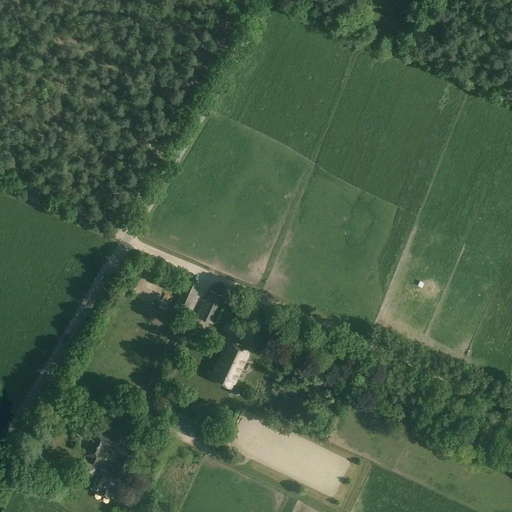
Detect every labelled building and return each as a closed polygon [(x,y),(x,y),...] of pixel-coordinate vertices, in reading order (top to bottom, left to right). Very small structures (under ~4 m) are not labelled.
[(199,286),(185,279),(173,306),(186,312),(192,297),(194,297),(199,286)] [(196,316),(214,324),(226,298),(208,290),(196,316)] [(210,377),(232,388),(249,352),(227,342),(210,377)] [(324,385),(330,371),(327,370),(332,359),(323,355),(322,356),(320,355),(316,365),(318,365),(317,367),(319,368),(314,381),(324,385)] [(173,429),(188,436),(193,427),(178,419),(173,429)] [(83,471),(92,476),(93,474),(98,476),(92,487),(116,498),(124,479),(123,479),(137,450),(97,431),(86,455),(93,457),(90,463),(87,462),(83,471)]
